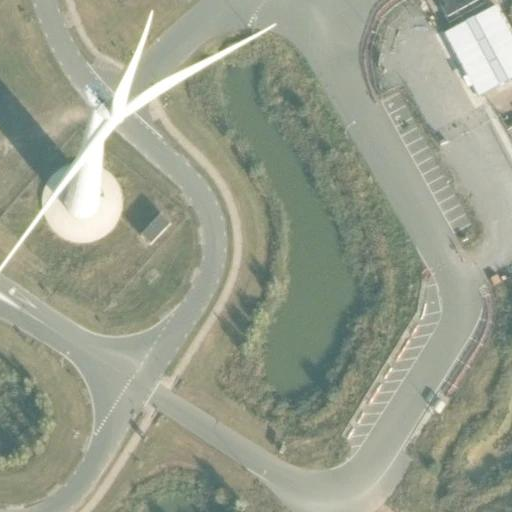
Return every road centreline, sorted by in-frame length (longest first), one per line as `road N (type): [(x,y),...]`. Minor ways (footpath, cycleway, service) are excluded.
road 1 (unclassified): [(143,386),(205,285),(214,242),(201,205),(179,177),(81,80),(44,0)]
road 2 (unknown): [(462,316),(495,224),(489,194),(427,61)]
road 3 (unclassified): [(0,298),(143,386)]
road 4 (unclassified): [(49,511),(79,485),(143,386)]
